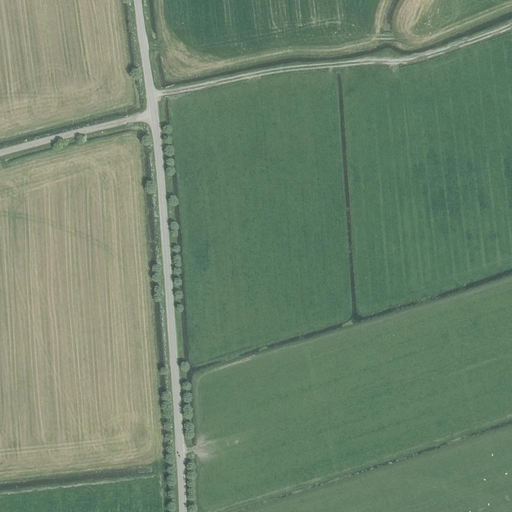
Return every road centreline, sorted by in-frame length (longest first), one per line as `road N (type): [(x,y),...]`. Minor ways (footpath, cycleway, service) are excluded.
road 1 (unclassified): [(182,511),(160,173),(136,0)]
road 2 (track): [(150,94),(281,69),(415,60),(511,26)]
